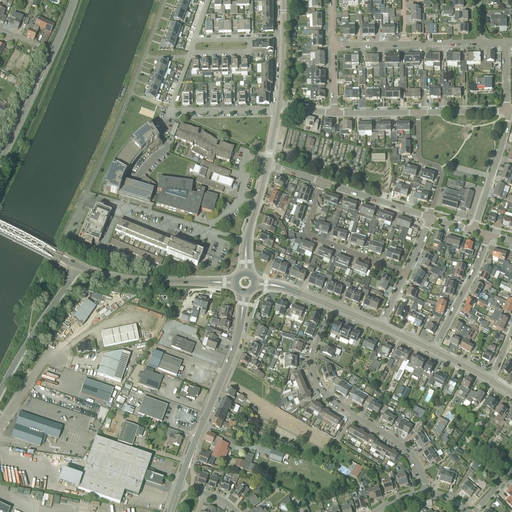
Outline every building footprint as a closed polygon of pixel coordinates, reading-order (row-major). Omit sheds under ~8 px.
[(13,2),(7,0),(0,0),(0,1),(4,2),(3,6),(10,8),(13,2)] [(224,0),(212,0),(212,2),(215,2),(215,7),(221,7),(221,10),(221,15),(225,15),(225,7),(224,0)] [(224,0),(225,7),(230,7),(230,15),(234,15),(234,3),(231,3),(230,0),(224,0)] [(243,7),(243,0),(237,0),(237,3),(234,3),(234,15),(238,15),(238,7),(243,7)] [(253,2),(250,2),(249,0),(243,0),(243,7),(249,6),(249,14),(253,14),(253,2)] [(368,2),(368,0),(361,0),(362,3),(365,3),(365,6),(367,6),(368,15),(372,15),(371,2),(368,2)] [(385,14),(385,10),(385,5),(382,5),(381,0),(373,0),(374,1),(377,1),(377,4),(377,5),(380,6),(380,15),(381,14),(385,14)] [(262,12),(273,12),(273,11),(273,2),(273,1),(273,2),(267,2),(266,2),(262,2),(262,12)] [(308,12),(315,12),(315,9),(322,9),(321,2),(312,2),(312,9),(307,9),(307,12),(308,12)] [(179,4),(178,9),(189,13),(186,12),(188,7),(190,8),(179,4)] [(187,18),(189,13),(178,9),(176,14),(187,18)] [(500,25),(506,25),(506,16),(511,16),(511,10),(504,10),(505,16),(491,17),(491,28),(494,27),(494,28),(496,28),(496,27),(500,27),(500,25)] [(273,12),(262,12),(263,22),(273,22),(273,21),(273,12)] [(310,22),(322,21),(322,15),(315,15),(315,12),(308,12),(308,15),(310,15),(310,22)] [(455,21),(459,21),(468,21),(468,13),(459,14),(455,14),(455,21)] [(24,14),(23,16),(20,22),(18,21),(20,17),(14,14),(12,19),(16,20),(12,28),(18,30),(21,22),(24,24),(26,18),(27,16),(24,14)] [(176,23),(182,25),(183,23),(185,23),(187,18),(176,14),(174,19),(174,20),(177,21),(176,23)] [(204,33),(213,33),(213,29),(216,29),(216,23),(216,15),(211,15),(211,23),(206,23),(206,29),(204,29),(204,33)] [(39,18),(35,26),(47,31),(41,44),(45,46),(54,25),(39,18)] [(225,33),(232,33),(232,29),(235,29),(235,23),(234,20),(229,20),(229,22),(225,22),(225,33)] [(308,28),(308,31),(315,31),(315,28),(322,28),(322,21),(310,22),(310,28),(308,28)] [(216,29),(219,29),(219,33),(225,33),(225,22),(219,22),(219,23),(216,23),(216,29)] [(235,23),(235,29),(238,29),(238,31),(238,32),(244,32),(244,22),(238,22),(235,23)] [(250,22),(244,22),(244,32),(250,32),(250,29),(253,28),(253,22),(250,22)] [(273,22),(263,22),(264,22),(264,27),(264,32),(266,32),(274,32),(273,25),(273,22)] [(182,25),(176,23),(175,25),(172,24),(172,25),(171,30),(182,33),(183,28),(184,28),(181,27),(182,25)] [(33,32),(35,27),(31,25),(26,37),(30,39),(33,32)] [(424,35),(424,30),(423,25),(416,25),(416,27),(412,27),(412,35),(424,35)] [(33,32),(30,39),(34,41),(39,29),(35,27),(33,32)] [(169,35),(178,38),(178,37),(179,33),(182,33),(171,30),(169,35),(169,34),(169,35)] [(303,35),(309,34),(313,34),(313,41),(322,41),(322,34),(319,34),(319,31),(315,31),(308,31),(303,31),(303,35)] [(178,38),(169,35),(167,40),(176,43),(178,38)] [(170,47),(169,50),(173,50),(174,48),(176,43),(167,40),(166,45),(165,45),(170,47)] [(322,47),(322,41),(313,41),(310,41),(310,43),(307,45),(308,50),(318,50),(318,47),(322,47)] [(263,54),(263,43),(253,43),(253,44),(253,49),(253,50),(253,54),(263,54)] [(263,43),(263,54),(263,53),(269,53),(273,53),(273,50),(273,43),(266,43),(263,43)] [(316,60),(325,60),(325,53),(318,53),(318,50),(308,50),(302,51),(302,55),(311,55),(311,54),(316,54),(316,60)] [(484,69),(484,72),(494,72),(494,67),(490,68),(490,62),(494,62),(494,54),(487,54),(487,65),(484,66),(484,69)] [(406,55),(406,60),(406,64),(403,64),(403,72),(403,78),(406,78),(406,72),(406,68),(413,68),(413,66),(413,55),(406,55)] [(383,79),(382,72),(382,63),(379,63),(379,56),(372,56),(372,65),(372,68),(379,68),(379,72),(379,79),(383,79)] [(385,56),(385,61),(385,63),(382,63),(382,72),(383,79),(386,79),(386,69),(392,69),(392,64),(392,56),(385,56)] [(217,60),(212,60),(213,73),(222,73),(222,59),(222,60),(222,66),(219,66),(219,64),(219,63),(217,63),(217,60)] [(232,70),(232,59),(232,66),(229,66),(229,63),(229,62),(227,62),(227,59),(222,59),(222,73),(232,73),(232,70)] [(232,59),(232,70),(236,70),(236,73),(242,73),(242,59),(241,59),(242,66),(239,66),(238,63),(238,62),(237,62),(237,59),(232,59)] [(246,59),(242,59),(242,70),(245,70),(246,72),(252,72),(251,65),(248,65),(248,63),(246,63),(246,59)] [(158,65),(158,66),(169,70),(169,69),(167,69),(166,69),(168,64),(169,62),(169,61),(165,61),(164,62),(160,60),(160,61),(158,66),(158,65)] [(199,67),(199,64),(199,63),(198,63),(198,60),(193,60),(193,66),(191,66),(192,71),(196,71),(197,74),(203,73),(203,60),(202,60),(203,67),(199,67)] [(203,60),(203,73),(213,73),(212,60),(212,66),(209,66),(209,64),(209,63),(207,63),(207,60),(203,60)] [(316,66),(313,66),(311,67),(311,70),(318,70),(318,67),(325,66),(325,60),(316,60),(316,66)] [(261,74),(272,74),(272,64),(266,64),(265,64),(261,64),(261,74)] [(167,75),(169,70),(158,66),(156,71),(167,75)] [(311,79),(325,79),(325,73),(318,73),(318,70),(311,70),(311,73),(312,73),(312,79),(311,79)] [(154,76),(163,79),(164,74),(167,75),(156,71),(155,76),(154,76)] [(272,74),(261,74),(262,84),(261,84),(273,84),(272,84),(272,74)] [(154,78),(153,81),(161,84),(163,79),(154,76),(154,78)] [(423,78),(423,84),(423,90),(427,90),(427,98),(429,98),(429,99),(430,99),(430,98),(434,98),(434,90),(433,87),(427,87),(427,84),(426,78),(423,78)] [(447,98),(450,98),(450,99),(451,99),(451,98),(454,98),(454,90),(454,87),(447,87),(447,78),(443,78),(444,84),(444,87),(444,94),(447,94),(447,98)] [(325,86),(325,79),(311,79),(312,86),(312,89),(318,89),(318,86),(325,86)] [(390,99),(393,99),(393,91),(393,88),(389,88),(386,85),(386,79),(383,79),(383,83),(383,96),(386,96),(386,99),(389,99),(389,100),(390,100),(390,99)] [(477,92),(477,87),(485,87),(485,90),(492,90),(492,79),(476,79),(476,83),(470,83),(470,92),(477,92)] [(161,84),(153,81),(151,84),(151,86),(150,86),(159,89),(160,89),(159,89),(161,84)] [(380,96),(383,96),(383,83),(379,83),(379,87),(373,87),(373,91),(373,99),(376,99),(376,100),(377,100),(377,99),(380,99),(380,96)] [(273,84),(261,84),(261,89),(259,89),(259,94),(271,94),(270,84),(272,84),(273,84)] [(159,89),(150,86),(151,86),(149,91),(148,91),(158,94),(157,94),(159,89)] [(323,89),(318,89),(312,89),(308,89),(308,92),(311,92),(311,100),(315,100),(316,99),(325,99),(325,92),(323,92),(323,89)] [(359,92),(352,92),(353,100),(356,100),(357,100),(360,100),(360,97),(363,97),(363,90),(359,90),(359,92)] [(369,100),(373,99),(373,91),(366,92),(366,90),(363,90),(363,97),(366,97),(366,100),(369,100)] [(147,96),(155,99),(157,94),(158,95),(158,94),(148,91),(149,91),(147,96)] [(232,105),(232,102),(232,101),(235,101),(235,102),(235,91),(229,91),(229,94),(225,94),(225,101),(224,101),(224,105),(225,105),(232,105)] [(239,105),(244,105),(246,105),(246,101),(249,101),(249,102),(249,91),(243,91),(243,94),(239,94),(239,100),(238,100),(238,104),(239,104),(239,105)] [(183,105),(183,106),(190,106),(190,102),(193,102),(193,103),(193,92),(187,92),(187,95),(183,95),(183,101),(182,101),(182,105),(183,105)] [(207,103),(207,92),(201,92),(201,95),(197,95),(197,101),(196,101),(196,105),(197,105),(197,106),(204,106),(204,102),(207,102),(207,103)] [(218,105),(218,103),(218,101),(221,101),(221,103),(221,92),(215,92),(215,95),(211,95),(211,101),(210,101),(210,105),(211,105),(218,105)] [(271,94),(259,94),(259,95),(260,100),(259,100),(259,105),(263,104),(263,105),(269,104),(269,94),(270,94),(270,95),(271,95),(271,94)] [(0,125),(3,119),(8,111),(0,106),(0,125)] [(317,131),(318,128),(319,123),(314,122),(315,119),(307,118),(306,126),(313,128),(313,130),(317,131)] [(326,121),(325,126),(325,129),(324,129),(324,132),(324,133),(331,133),(331,132),(335,133),(336,126),(332,126),(332,121),(326,121)] [(174,122),(169,134),(174,136),(179,124),(174,122)] [(340,141),(341,141),(343,141),(343,135),(348,135),(348,131),(352,131),(352,123),(343,123),(343,126),(340,126),(340,141)] [(384,136),(384,132),(384,123),(378,124),(378,132),(378,133),(375,133),(375,140),(378,140),(378,136),(384,136)] [(394,133),(394,140),(397,140),(397,136),(399,135),(399,131),(403,131),(403,123),(397,123),(397,131),(397,133),(394,133)] [(233,148),(220,143),(218,147),(216,146),(218,142),(202,132),(200,136),(197,135),(199,130),(180,124),(178,132),(177,132),(175,138),(193,146),(194,143),(195,144),(194,146),(191,151),(196,154),(199,156),(204,159),(204,158),(207,158),(206,161),(209,162),(208,163),(202,161),(199,168),(196,167),(193,174),(198,176),(195,182),(202,185),(201,189),(202,190),(204,186),(222,193),(224,187),(230,189),(233,182),(228,179),(230,172),(210,164),(211,163),(213,163),(215,155),(216,156),(215,158),(229,162),(231,156),(234,147),(233,147),(233,148)] [(129,149),(127,151),(126,149),(125,149),(123,153),(125,154),(123,156),(122,155),(121,155),(123,156),(122,158),(120,157),(117,161),(119,162),(118,164),(116,163),(114,166),(116,168),(114,170),(112,168),(110,172),(107,178),(108,178),(110,179),(107,184),(105,183),(104,185),(104,187),(104,188),(104,187),(107,188),(106,191),(109,192),(118,194),(118,195),(119,194),(150,203),(153,193),(154,189),(153,189),(154,184),(144,177),(140,184),(139,185),(122,180),(122,179),(123,179),(126,173),(129,168),(133,163),(136,158),(140,154),(145,149),(146,148),(147,150),(150,154),(160,147),(159,147),(158,145),(160,144),(158,141),(158,140),(151,129),(151,130),(149,131),(147,129),(148,129),(147,128),(143,131),(144,131),(145,133),(141,137),(139,135),(139,134),(135,138),(133,140),(131,142),(132,142),(133,144),(132,145),(130,144),(127,147),(129,149)] [(408,178),(409,175),(411,168),(405,166),(403,173),(402,177),(408,178)] [(417,169),(411,168),(409,175),(415,177),(418,169),(417,169)] [(429,172),(423,171),(420,178),(427,180),(429,172)] [(427,180),(428,181),(433,182),(435,174),(429,172),(427,180)] [(511,175),(504,172),(501,179),(508,181),(511,182),(511,178),(511,175)] [(159,178),(158,183),(157,191),(161,191),(161,195),(159,194),(156,206),(197,218),(200,207),(202,207),(201,210),(213,213),(217,196),(206,193),(206,195),(203,195),(205,190),(202,190),(201,189),(198,188),(196,195),(191,194),(192,183),(159,178)] [(275,185),(278,187),(282,188),(285,181),(278,178),(275,185)] [(455,187),(456,187),(463,189),(465,182),(457,180),(455,187)] [(502,192),(505,193),(508,194),(509,192),(506,191),(507,187),(498,183),(496,190),(502,192)] [(301,188),(299,194),(302,195),(309,197),(311,191),(307,190),(308,187),(303,185),(302,188),(301,188)] [(395,193),(401,195),(403,187),(397,186),(394,193),(395,193)] [(272,198),(289,205),(291,200),(281,196),(282,195),(280,194),(282,188),(278,187),(277,190),(278,191),(276,193),(274,192),(273,195),(272,195),(271,197),(272,198)] [(409,189),(403,187),(401,195),(407,197),(409,189)] [(460,210),(461,208),(465,191),(461,189),(460,193),(446,189),(444,198),(452,200),(449,208),(457,210),(457,209),(460,210)] [(502,192),(496,190),(494,196),(500,198),(502,192)] [(415,199),(421,201),(423,193),(417,191),(414,199),(415,199)] [(461,208),(460,210),(464,211),(465,209),(469,210),(474,193),(465,191),(461,208)] [(429,195),(423,193),(421,201),(427,203),(429,195)] [(309,197),(302,195),(299,194),(297,198),(300,199),(300,201),(307,203),(309,197)] [(331,203),(333,196),(327,194),(325,201),(331,203)] [(333,196),(331,203),(334,205),(332,209),(335,210),(337,205),(339,198),(333,196)] [(286,212),(289,205),(272,198),(269,204),(273,206),(273,207),(286,212)] [(442,206),(449,208),(452,200),(444,198),(442,206)] [(347,213),(349,209),(351,202),(345,200),(341,211),(347,213)] [(353,218),(351,222),(354,223),(357,214),(358,211),(355,210),(357,204),(351,202),(349,209),(355,211),(353,218)] [(501,217),(505,218),(505,219),(503,226),(510,228),(511,218),(511,217),(506,216),(505,216),(506,211),(507,211),(509,204),(505,203),(504,208),(501,216),(501,217)] [(96,206),(96,207),(94,211),(90,210),(77,240),(91,246),(93,241),(99,243),(103,232),(106,223),(107,223),(111,212),(96,206)] [(360,215),(357,214),(354,223),(357,224),(359,219),(360,219),(361,217),(366,219),(369,208),(363,206),(361,213),(360,215)] [(298,207),(296,213),(303,215),(305,209),(298,207)] [(501,216),(504,208),(500,207),(498,212),(491,210),(490,214),(489,217),(490,217),(489,218),(489,219),(488,222),(495,224),(497,216),(497,215),(501,216)] [(376,210),(369,208),(366,219),(372,221),(370,228),(373,229),(376,217),(373,216),(376,210)] [(385,221),(387,214),(381,212),(379,218),(376,217),(373,229),(376,230),(379,219),(385,221)] [(292,215),(291,218),(294,219),(298,221),(301,222),(303,215),(296,213),(294,216),(292,215)] [(394,216),(387,214),(385,221),(391,223),(394,216)] [(278,223),(274,221),(265,218),(265,219),(264,219),(263,221),(264,222),(263,225),(268,227),(266,231),(274,234),(275,229),(270,228),(271,224),(276,226),(278,223)] [(294,219),(291,218),(289,224),(296,227),(298,221),(294,219)] [(393,229),(391,235),(394,236),(395,230),(398,231),(400,226),(403,227),(406,220),(399,218),(395,230),(393,229)] [(321,223),(318,222),(315,230),(321,232),(324,224),(325,220),(322,219),(321,223)] [(403,227),(400,238),(406,240),(407,237),(405,236),(406,232),(408,233),(412,222),(406,220),(403,227)] [(124,223),(119,221),(115,231),(120,234),(124,223)] [(125,236),(129,226),(124,223),(120,234),(125,236)] [(330,226),(324,224),(321,232),(328,234),(330,226)] [(130,238),(134,228),(129,226),(125,236),(130,238)] [(135,240),(139,230),(134,228),(130,238),(135,240)] [(333,237),(339,239),(342,231),(335,229),(333,237)] [(141,242),(145,232),(139,230),(135,240),(141,242)] [(348,233),(342,231),(339,239),(345,241),(348,233)] [(146,244),(150,234),(145,232),(141,242),(146,244)] [(263,232),(263,233),(261,236),(262,236),(260,240),(266,242),(265,245),(264,245),(263,245),(271,248),(274,241),(270,239),(271,235),(263,232)] [(151,246),(155,236),(150,234),(146,244),(151,246)] [(439,246),(440,243),(441,243),(443,235),(436,234),(435,237),(434,241),(433,245),(439,246)] [(156,248),(160,238),(155,236),(151,246),(156,248)] [(351,244),(357,246),(359,238),(353,236),(351,244)] [(445,247),(449,248),(447,255),(450,256),(451,252),(455,239),(448,237),(446,244),(445,247)] [(161,250),(165,240),(160,238),(156,248),(161,250)] [(366,240),(359,238),(357,246),(363,248),(366,240)] [(461,241),(455,239),(451,252),(454,252),(455,249),(458,250),(459,247),(461,241)] [(170,242),(165,240),(161,250),(166,252),(170,242)] [(202,253),(171,240),(170,242),(166,252),(167,253),(167,254),(197,267),(198,264),(202,253)] [(306,251),(309,244),(303,241),(300,249),(306,251)] [(471,251),(473,244),(467,242),(465,249),(462,249),(461,253),(464,254),(464,253),(469,255),(472,256),(474,251),(471,251)] [(375,253),(377,245),(371,243),(368,251),(375,253)] [(309,244),(306,251),(312,254),(315,246),(309,244)] [(383,247),(377,245),(375,253),(381,255),(383,247)] [(324,258),(327,251),(321,248),(318,256),(324,258)] [(396,248),(395,252),(392,260),(399,262),(402,250),(396,248)] [(392,260),(395,252),(389,250),(386,258),(392,260)] [(499,259),(501,252),(495,250),(493,257),(489,257),(487,264),(490,265),(492,258),(499,259)] [(333,253),(327,251),(324,258),(330,261),(333,253)] [(273,261),(274,257),(276,254),(270,252),(269,255),(264,253),(261,260),(268,263),(269,260),(273,261)] [(427,254),(424,260),(430,263),(435,265),(439,257),(433,254),(429,252),(428,255),(427,254)] [(507,253),(501,252),(499,259),(498,262),(504,264),(502,270),(506,272),(508,264),(509,263),(504,262),(505,261),(507,253)] [(342,265),(345,258),(339,255),(336,263),(342,265)] [(351,260),(345,258),(342,265),(348,268),(351,260)] [(429,266),(430,263),(424,260),(422,266),(428,268),(431,270),(430,272),(432,274),(435,275),(438,276),(439,276),(440,272),(432,269),(432,267),(429,266)] [(272,269),(279,272),(282,263),(276,261),(272,269)] [(282,263),(279,272),(285,274),(289,266),(282,263)] [(360,272),(363,265),(357,263),(354,270),(360,272)] [(466,266),(458,264),(457,268),(456,268),(451,266),(450,269),(452,269),(464,272),(466,266)] [(363,265),(360,272),(366,275),(369,267),(363,265)] [(486,266),(483,273),(489,276),(494,278),(497,271),(505,275),(506,272),(502,270),(493,266),(492,269),(486,266)] [(291,277),(297,279),(301,271),(294,268),(291,277)] [(464,272),(452,269),(450,275),(452,276),(451,279),(457,281),(458,281),(459,278),(462,279),(464,272)] [(301,271),(297,279),(304,282),(307,273),(301,271)] [(419,271),(416,277),(426,282),(429,276),(425,274),(419,271)] [(383,277),(381,282),(388,285),(391,279),(387,278),(388,275),(383,273),(382,276),(383,277)] [(486,282),(489,276),(483,273),(480,279),(486,282)] [(309,284),(315,286),(319,278),(312,275),(309,284)] [(423,288),(426,282),(416,277),(414,283),(420,286),(418,289),(429,294),(431,291),(423,288)] [(325,280),(319,278),(315,286),(322,289),(325,280)] [(446,282),(448,283),(447,286),(447,288),(454,291),(456,284),(457,281),(451,279),(447,278),(446,282)] [(327,291),(334,294),(337,285),(331,282),(327,291)] [(388,285),(381,282),(378,288),(385,291),(388,285)] [(500,285),(503,286),(511,290),(510,293),(511,293),(511,286),(508,285),(504,284),(502,282),(500,285)] [(474,289),(480,292),(483,286),(477,283),(474,289)] [(344,288),(337,285),(334,294),(340,296),(344,288)] [(439,297),(442,298),(447,299),(448,296),(453,297),(454,291),(447,288),(446,291),(446,290),(445,294),(440,293),(439,297)] [(409,289),(407,295),(409,297),(414,299),(417,293),(409,289)] [(480,292),(474,289),(471,295),(477,298),(480,292)] [(345,298),(352,301),(355,292),(349,290),(345,298)] [(91,298),(101,301),(102,295),(93,292),(91,298)] [(362,295),(361,295),(355,292),(352,301),(358,303),(362,295)] [(511,300),(511,301),(511,300),(511,297),(508,296),(503,294),(502,297),(508,299),(506,302),(495,297),(494,300),(500,302),(506,305),(511,307),(511,300)] [(364,305),(370,308),(374,299),(367,297),(364,305)] [(189,324),(190,322),(191,317),(196,319),(200,309),(202,299),(199,298),(199,299),(196,298),(192,312),(191,315),(182,312),(180,319),(183,320),(182,322),(189,324)] [(431,305),(445,309),(447,303),(447,299),(442,298),(441,301),(438,301),(438,303),(427,300),(426,304),(431,305)] [(205,300),(202,299),(200,309),(202,309),(201,314),(205,315),(208,302),(205,301),(205,300)] [(374,299),(370,308),(377,311),(380,302),(374,299)] [(478,302),(480,303),(485,306),(490,308),(491,305),(479,299),(478,302)] [(468,300),(465,306),(472,309),(475,303),(468,300)] [(86,301),(74,319),(84,325),(96,307),(86,301)] [(265,302),(261,312),(262,312),(265,313),(266,312),(269,313),(268,316),(273,305),(268,304),(265,303),(265,302)] [(491,304),(491,305),(490,308),(499,312),(502,313),(503,311),(510,314),(511,310),(511,307),(506,305),(500,302),(499,304),(504,307),(503,310),(500,309),(500,308),(491,304)] [(282,303),(282,304),(278,303),(275,311),(280,313),(281,312),(284,314),(288,305),(282,303)] [(398,317),(404,320),(407,312),(403,310),(406,305),(403,303),(400,309),(398,313),(399,314),(398,317)] [(416,312),(415,312),(417,308),(416,308),(417,304),(415,303),(414,303),(411,310),(413,311),(412,314),(408,322),(414,325),(417,318),(418,317),(414,315),(416,312)] [(435,313),(443,315),(445,309),(431,305),(431,307),(436,309),(435,313)] [(296,316),(299,308),(293,306),(292,310),(289,309),(286,316),(291,318),(292,315),(296,316)] [(471,316),(473,317),(476,311),(474,310),(472,309),(465,306),(462,312),(468,315),(471,316)] [(229,320),(230,317),(232,310),(231,309),(230,308),(229,308),(228,309),(223,308),(222,312),(221,312),(219,318),(229,320)] [(305,310),(299,308),(296,316),(299,318),(298,321),(303,323),(306,316),(303,315),(305,310)] [(491,319),(498,322),(506,325),(508,319),(501,316),(498,315),(499,312),(490,308),(488,311),(494,313),(491,319)] [(310,322),(305,333),(312,336),(319,322),(318,321),(320,316),(314,314),(310,322)] [(418,317),(417,318),(414,325),(420,328),(424,320),(418,317)] [(438,325),(441,319),(439,318),(436,317),(431,325),(429,325),(426,331),(433,334),(436,328),(437,325),(438,325)] [(493,326),(495,327),(496,328),(503,331),(506,325),(498,322),(491,319),(489,318),(489,320),(494,323),(493,326)] [(212,319),(211,323),(218,324),(219,324),(220,324),(219,328),(228,330),(230,323),(216,320),(212,319)] [(456,334),(459,336),(460,333),(459,333),(463,326),(456,322),(453,329),(457,331),(456,334)] [(340,338),(345,327),(343,332),(340,331),(342,325),(336,323),(331,334),(340,338)] [(465,333),(469,335),(474,326),(473,325),(470,329),(468,328),(465,333)] [(139,340),(136,326),(101,332),(104,347),(139,340)] [(275,330),(272,329),(265,326),(264,329),(259,327),(257,332),(265,336),(267,332),(270,334),(271,332),(274,333),(275,330)] [(476,332),(478,328),(474,326),(469,335),(466,339),(461,348),(470,353),(473,347),(468,345),(471,340),(473,341),(478,333),(476,332)] [(350,340),(354,331),(352,336),(349,335),(351,330),(345,327),(340,338),(349,342),(350,340)] [(482,333),(488,336),(490,330),(485,327),(482,333)] [(350,340),(349,342),(350,340),(354,342),(353,343),(355,344),(355,346),(358,348),(361,340),(358,339),(360,334),(354,331),(350,340)] [(265,336),(257,332),(255,338),(259,340),(258,343),(265,345),(267,340),(264,339),(265,336)] [(458,346),(460,347),(465,339),(466,339),(469,335),(465,333),(464,332),(463,334),(460,333),(459,336),(456,334),(454,337),(451,343),(458,346)] [(292,340),(292,342),(295,343),(293,350),(301,353),(303,346),(304,346),(305,343),(295,340),(296,336),(283,333),(281,337),(292,340)] [(209,339),(206,347),(214,351),(217,342),(216,342),(217,338),(206,334),(205,338),(209,339)] [(186,341),(186,340),(185,340),(184,340),(175,337),(171,347),(190,354),(194,344),(186,341)] [(373,362),(377,353),(373,351),(378,341),(374,339),(372,343),(366,340),(362,348),(366,349),(367,348),(373,351),(369,360),(373,362)] [(79,345),(80,347),(77,348),(78,353),(81,352),(81,354),(90,352),(88,343),(79,345)] [(250,349),(259,353),(261,354),(263,350),(265,345),(258,343),(257,345),(252,344),(250,349)] [(385,356),(386,355),(388,356),(392,348),(385,345),(384,348),(381,346),(377,352),(385,356)] [(489,346),(486,351),(482,359),(489,362),(492,356),(496,347),(491,345),(490,347),(489,346)] [(334,354),(336,355),(338,349),(332,347),(331,350),(326,348),(323,354),(332,358),(334,354)] [(396,365),(398,365),(405,351),(399,348),(395,356),(396,356),(394,359),(398,361),(396,365)] [(261,354),(259,353),(250,349),(248,355),(252,357),(251,359),(257,363),(260,357),(261,354)] [(158,369),(163,355),(153,351),(148,365),(158,369)] [(407,366),(408,363),(409,362),(407,361),(411,354),(405,351),(398,365),(394,373),(397,374),(393,382),(398,384),(404,371),(407,367),(407,366)] [(130,354),(122,352),(103,356),(97,375),(121,383),(130,354)] [(163,355),(158,369),(176,376),(178,371),(182,372),(184,368),(180,367),(182,362),(163,355)] [(261,366),(257,363),(250,359),(247,358),(247,357),(243,355),(240,361),(248,365),(249,362),(252,363),(251,365),(258,369),(259,367),(260,368),(261,366)] [(411,369),(412,367),(415,369),(420,359),(414,356),(411,362),(411,363),(410,364),(408,363),(407,366),(407,367),(411,369)] [(285,368),(291,368),(292,369),(293,368),(297,368),(297,357),(285,357),(285,368)] [(420,359),(415,369),(412,375),(418,377),(426,362),(420,359)] [(370,367),(378,371),(381,363),(374,360),(370,367)] [(422,375),(428,378),(431,374),(434,366),(433,365),(432,364),(431,364),(428,363),(422,375)] [(511,370),(511,364),(508,363),(507,365),(506,365),(506,364),(504,368),(505,368),(503,371),(508,374),(511,370)] [(322,370),(324,375),(333,373),(331,367),(322,370)] [(256,375),(246,369),(243,376),(240,375),(236,382),(247,387),(250,382),(252,383),(256,375)] [(157,391),(163,377),(144,370),(139,384),(157,391)] [(265,375),(256,370),(254,374),(262,379),(265,375)] [(294,376),(296,382),(303,379),(302,376),(303,375),(302,373),(297,375),(295,372),(292,373),(294,376)] [(335,378),(334,376),(333,373),(324,375),(326,381),(335,378)] [(432,386),(434,382),(442,386),(447,377),(446,377),(446,376),(446,375),(445,374),(444,375),(443,375),(442,376),(437,374),(434,379),(432,378),(430,381),(428,384),(432,386)] [(468,389),(472,381),(466,378),(459,391),(467,395),(470,390),(468,389)] [(85,379),(80,393),(109,403),(113,389),(85,379)] [(342,381),(339,379),(336,385),(338,387),(336,391),(341,394),(346,386),(341,383),(342,381)] [(425,389),(428,384),(430,381),(426,379),(422,388),(425,389)] [(448,392),(449,390),(453,392),(454,389),(458,383),(452,379),(448,386),(446,391),(448,392)] [(300,392),(307,389),(306,386),(307,385),(306,383),(298,387),(295,388),(296,390),(299,389),(300,392)] [(351,394),(356,387),(353,385),(351,389),(346,386),(341,394),(346,397),(349,393),(351,394)] [(194,400),(196,397),(197,398),(200,390),(189,386),(186,393),(188,394),(186,397),(194,400)] [(359,388),(356,387),(351,394),(354,396),(352,400),(357,403),(361,395),(356,392),(359,388)] [(405,400),(411,390),(406,388),(401,398),(405,400)] [(236,392),(228,389),(225,396),(235,400),(236,396),(235,396),(236,392)] [(298,399),(311,393),(310,391),(308,392),(307,389),(300,392),(297,393),(298,396),(297,396),(298,399)] [(466,400),(471,403),(473,400),(480,404),(485,395),(479,391),(477,395),(471,391),(466,400)] [(310,396),(311,395),(311,393),(298,399),(300,404),(311,399),(310,396)] [(366,398),(361,395),(357,403),(362,406),(364,402),(367,404),(371,397),(368,396),(366,398)] [(119,396),(116,402),(123,405),(125,399),(119,396)] [(161,423),(168,406),(144,397),(138,414),(161,423)] [(373,412),(377,404),(372,401),(374,399),(371,397),(367,404),(370,405),(367,409),(373,412)] [(232,403),(224,399),(219,410),(227,413),(229,409),(234,411),(235,408),(230,406),(232,403)] [(486,400),(483,405),(485,407),(486,406),(492,410),(497,403),(491,399),(489,402),(486,400)] [(312,416),(315,411),(319,404),(317,402),(316,404),(314,402),(310,408),(308,407),(305,412),(312,416)] [(382,407),(377,404),(373,412),(378,415),(380,411),(383,413),(386,406),(388,403),(385,402),(382,407)] [(321,405),(319,404),(315,411),(319,414),(322,409),(322,410),(323,408),(320,406),(321,405)] [(389,408),(386,406),(383,413),(385,414),(382,420),(387,423),(393,413),(388,410),(389,408)] [(421,422),(426,412),(415,406),(412,412),(421,422)] [(436,416),(439,418),(445,407),(442,406),(436,416)] [(500,424),(503,421),(506,416),(504,414),(507,410),(501,406),(496,413),(499,415),(495,420),(500,424)] [(97,419),(103,421),(109,410),(101,407),(97,419)] [(325,411),(322,410),(322,409),(319,414),(317,418),(322,421),(328,411),(326,409),(325,411)] [(227,413),(219,410),(215,419),(223,423),(226,417),(229,418),(230,414),(227,413)] [(322,421),(326,424),(332,415),(329,413),(330,412),(328,411),(322,421)] [(20,412),(16,425),(44,434),(58,439),(62,427),(20,412)] [(393,412),(393,413),(387,423),(392,426),(395,422),(397,423),(401,417),(403,414),(400,413),(399,414),(397,413),(397,414),(393,412)] [(334,416),(332,415),(326,424),(331,427),(337,416),(335,415),(334,416)] [(339,417),(337,416),(331,427),(338,431),(343,423),(341,421),(341,420),(338,419),(339,417)] [(403,432),(407,424),(402,421),(404,419),(401,417),(397,423),(400,425),(398,429),(403,432)] [(431,431),(441,440),(444,435),(442,433),(448,423),(446,422),(439,418),(431,431)] [(221,426),(227,428),(228,429),(230,425),(223,423),(215,419),(213,425),(216,426),(215,427),(220,429),(221,426)] [(124,422),(118,441),(132,446),(136,435),(142,437),(144,429),(138,427),(124,422)] [(413,430),(415,432),(420,427),(423,424),(421,422),(418,425),(413,430)] [(413,427),(407,424),(403,432),(408,435),(413,427)] [(40,447),(44,434),(16,425),(11,437),(40,447)] [(352,438),(354,436),(357,430),(354,428),(355,426),(353,425),(352,428),(349,426),(344,435),(347,437),(348,435),(352,438)] [(503,427),(500,425),(494,433),(497,435),(503,427)] [(262,437),(264,431),(256,428),(254,434),(262,437)] [(172,430),(171,432),(168,440),(167,444),(173,446),(173,445),(179,447),(180,445),(181,443),(181,442),(182,439),(181,438),(181,437),(177,435),(178,432),(172,430)] [(360,431),(357,430),(354,436),(352,438),(357,441),(363,431),(361,430),(360,431)] [(365,432),(363,431),(357,441),(361,444),(363,441),(367,435),(364,433),(365,432)] [(417,443),(427,437),(424,432),(414,438),(417,443)] [(446,433),(444,435),(441,440),(446,444),(449,440),(447,438),(449,435),(446,433)] [(217,446),(215,451),(223,455),(228,444),(220,440),(219,441),(215,439),(216,437),(209,434),(206,441),(212,444),(213,444),(217,446)] [(368,444),(372,436),(370,435),(369,436),(367,435),(363,441),(368,444)] [(369,445),(372,447),(376,440),(373,439),(374,437),(372,436),(368,444),(367,445),(369,446),(369,445)] [(426,448),(432,445),(434,443),(433,441),(431,442),(427,437),(417,443),(420,448),(424,446),(426,448)] [(501,442),(505,445),(509,440),(505,437),(501,442)] [(91,452),(146,471),(152,457),(130,449),(96,438),(91,452)] [(372,447),(371,448),(376,451),(380,445),(377,443),(378,441),(376,440),(372,447)] [(382,446),(380,445),(376,451),(374,454),(379,457),(385,446),(383,445),(382,446)] [(432,445),(426,448),(428,451),(424,454),(427,459),(434,454),(432,451),(435,449),(432,445)] [(387,447),(385,446),(379,457),(384,459),(385,456),(389,450),(386,448),(387,447)] [(392,451),(389,450),(385,456),(390,459),(395,451),(393,450),(392,451)] [(212,466),(215,458),(221,460),(223,455),(215,451),(213,455),(207,452),(205,455),(202,454),(199,462),(207,465),(207,464),(212,466)] [(397,452),(395,451),(390,459),(389,462),(393,464),(395,465),(402,458),(398,456),(399,455),(396,454),(397,452)] [(164,477),(146,471),(91,452),(78,489),(96,495),(120,503),(124,491),(138,496),(142,486),(159,491),(164,477)] [(437,452),(434,454),(427,459),(430,464),(434,461),(436,464),(442,460),(437,452)] [(277,453),(275,460),(284,462),(286,456),(277,453)] [(240,460),(238,468),(245,470),(247,463),(240,460)] [(479,469),(473,463),(470,465),(476,471),(479,469)] [(363,468),(357,465),(351,475),(357,478),(363,468)] [(445,483),(448,474),(445,473),(445,470),(440,469),(438,476),(441,477),(440,481),(445,483)] [(405,473),(401,474),(402,476),(397,478),(399,487),(408,484),(408,481),(411,480),(408,471),(405,472),(405,473)] [(204,472),(203,476),(201,475),(202,473),(199,472),(197,478),(200,479),(198,483),(205,485),(209,474),(204,472)] [(448,474),(445,483),(451,485),(453,480),(456,481),(458,474),(453,472),(452,475),(448,474)] [(213,474),(212,478),(209,486),(216,489),(217,485),(220,486),(222,479),(217,477),(217,476),(213,474)] [(236,484),(240,476),(235,475),(232,482),(236,484)] [(390,477),(391,480),(383,482),(385,492),(394,490),(393,486),(396,485),(394,476),(390,477)] [(461,490),(466,494),(472,487),(469,485),(471,482),(467,479),(462,485),(464,487),(461,490)] [(224,481),(221,489),(228,492),(231,483),(224,481)] [(243,489),(240,486),(233,494),(235,495),(235,496),(236,496),(239,499),(242,495),(244,497),(250,490),(245,487),(243,489)] [(472,487),(466,494),(470,498),(473,494),(476,496),(481,491),(476,487),(474,490),(472,487)] [(382,497),(379,488),(368,491),(370,499),(378,497),(378,498),(382,497)] [(360,493),(361,496),(354,498),(358,511),(366,508),(365,504),(369,503),(365,491),(360,493)] [(59,499),(60,498),(31,492),(30,497),(36,498),(35,503),(42,504),(43,500),(48,501),(47,506),(49,507),(50,504),(52,505),(53,498),(59,499)] [(244,501),(245,501),(243,503),(246,507),(248,505),(249,507),(253,505),(254,507),(261,502),(259,499),(258,500),(253,494),(244,501)] [(282,510),(292,506),(289,498),(279,502),(282,510)] [(342,511),(351,511),(351,509),(355,508),(352,501),(344,504),(346,508),(342,509),(342,511)]
